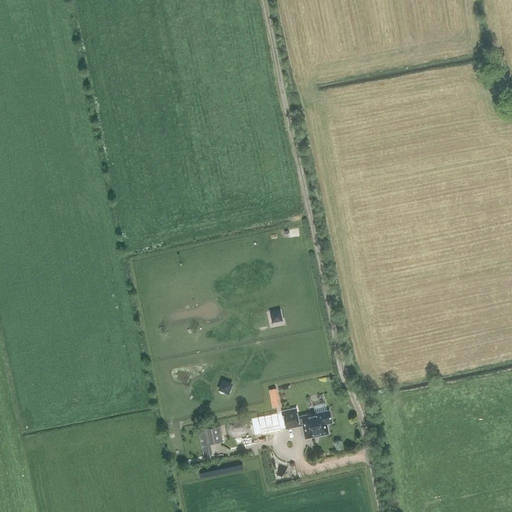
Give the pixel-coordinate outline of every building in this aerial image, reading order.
[(280,304),(269,306),(271,321),(282,320),(280,304)] [(220,379),(218,391),(229,393),(231,381),(220,379)] [(268,388),(272,408),(280,406),(276,386),(268,388)] [(282,411),(282,413),(285,429),(303,426),(306,438),(328,434),(326,424),(331,423),(329,411),(301,417),(301,416),(298,417),(296,408),(282,411)] [(204,429),(207,445),(223,441),(219,426),(204,429)]
